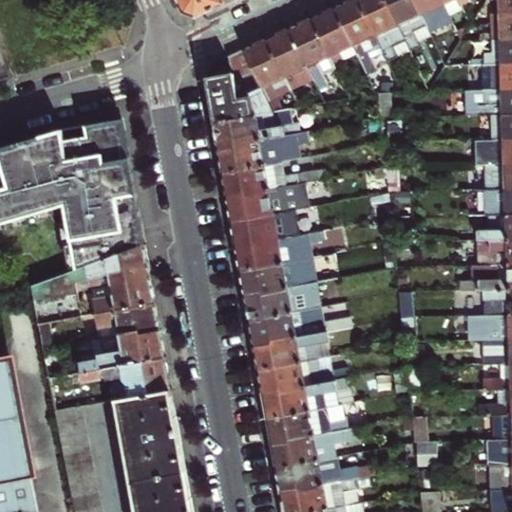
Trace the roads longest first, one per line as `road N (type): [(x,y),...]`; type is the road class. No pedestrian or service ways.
road 1 (residential): [(160,63),(238,511)]
road 2 (unknown): [(0,262),(180,192)]
road 3 (residential): [(0,112),(160,63)]
road 4 (residential): [(160,63),(300,0)]
